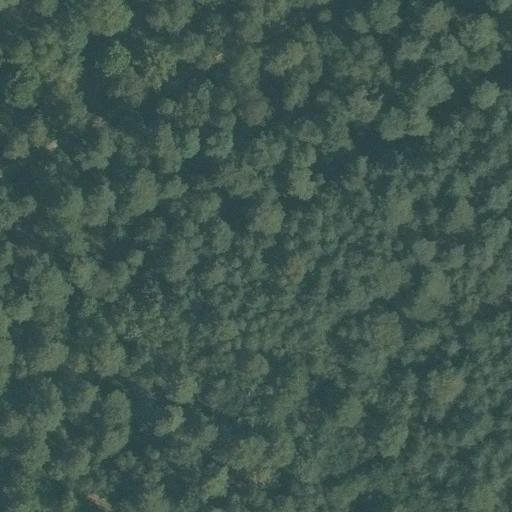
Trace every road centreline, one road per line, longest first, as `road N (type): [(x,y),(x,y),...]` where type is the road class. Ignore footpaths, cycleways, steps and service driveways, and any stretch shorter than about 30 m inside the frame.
road 1 (track): [(0,182),(346,0)]
road 2 (track): [(118,511),(0,458)]
